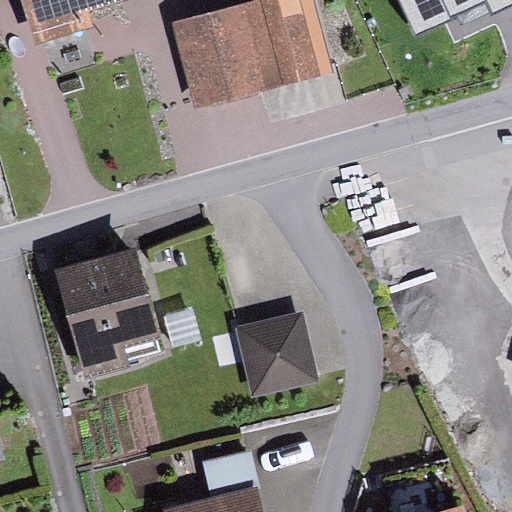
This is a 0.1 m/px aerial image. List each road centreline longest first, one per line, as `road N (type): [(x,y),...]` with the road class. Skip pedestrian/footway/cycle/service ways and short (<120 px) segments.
road 1 (residential): [(265,171),(351,295),(363,341),(360,405),(327,511)]
road 2 (residential): [(0,248),(265,171)]
road 3 (residential): [(265,171),(511,109)]
